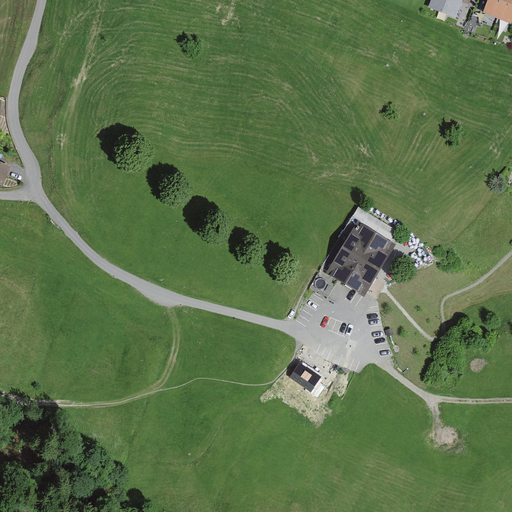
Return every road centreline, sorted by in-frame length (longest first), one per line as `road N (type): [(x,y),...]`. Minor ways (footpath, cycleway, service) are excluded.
road 1 (residential): [(305,334),(151,292),(88,256),(42,205),(11,107),(41,0)]
road 2 (track): [(511,399),(433,401),(382,362),(305,334)]
